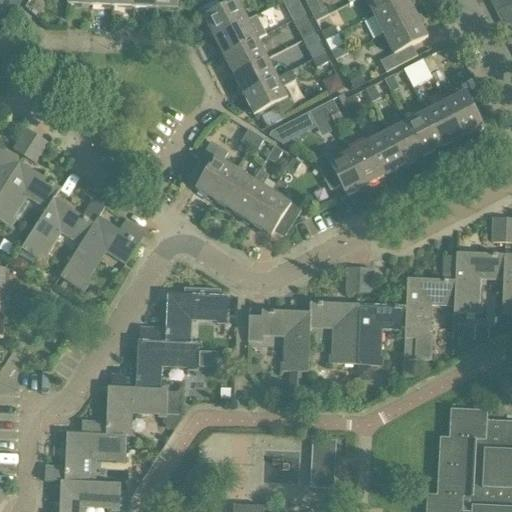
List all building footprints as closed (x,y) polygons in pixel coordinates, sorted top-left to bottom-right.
[(7,0),(7,2),(18,8),(21,4),(23,0),(7,0)] [(112,8),(112,0),(90,0),(91,7),(112,8)] [(112,0),(112,8),(134,9),(134,0),(112,0)] [(155,10),(155,0),(134,0),(134,9),(155,10)] [(155,0),(155,10),(178,11),(178,0),(155,0)] [(297,0),(290,0),(283,4),(288,12),(300,5),(297,0)] [(407,0),(366,0),(375,17),(408,0),(407,0)] [(375,17),(385,36),(418,19),(408,0),(375,17)] [(7,2),(2,9),(13,16),(16,12),(18,9),(7,2)] [(203,19),(214,40),(248,22),(238,2),(203,19)] [(329,17),(324,8),(311,15),(316,23),(329,17)] [(297,31),(310,25),(306,16),(293,23),(297,31)] [(224,59),(258,42),(266,37),(256,18),(248,22),(214,40),(224,59)] [(412,47),(428,39),(418,19),(385,36),(395,56),(382,63),(387,74),(418,58),(412,47)] [(326,42),(339,36),(334,27),(321,34),(326,42)] [(320,44),(316,36),(303,42),(307,51),(320,44)] [(224,59),(234,78),(268,61),(258,42),(224,59)] [(336,62),(348,55),(344,46),(331,53),(336,62)] [(313,62),(317,70),(330,63),(325,55),(313,62)] [(431,57),(423,62),(430,74),(438,70),(431,57)] [(278,80),(268,61),(234,78),(243,97),(278,80)] [(291,73),(278,80),(283,89),(296,82),(291,73)] [(363,84),(358,73),(348,78),(354,89),(363,84)] [(400,90),(393,77),(385,82),(391,94),(400,90)] [(288,99),(283,89),(278,80),(243,97),(254,117),(288,99)] [(374,87),(365,92),(372,104),(381,100),(374,87)] [(465,94),(445,104),(463,138),(483,128),(465,94)] [(362,110),(355,97),(346,102),(353,114),(362,110)] [(333,101),(324,106),(331,119),(339,114),(333,101)] [(426,114),(444,148),(463,138),(445,104),(426,114)] [(331,119),(324,106),(309,114),(316,127),(331,119)] [(426,114),(407,124),(424,158),(444,148),(426,114)] [(283,147),(298,139),(290,124),(272,133),(269,138),(283,147)] [(407,124),(387,134),(405,168),(424,158),(407,124)] [(24,158),(37,138),(26,131),(13,152),(24,158)] [(241,144),(249,149),(257,137),(249,132),(241,144)] [(405,168),(387,134),(368,144),(386,178),(405,168)] [(257,137),(249,149),(257,154),(264,142),(257,137)] [(24,158),(35,165),(48,145),(37,138),(24,158)] [(196,191),(215,203),(235,172),(223,164),(228,155),(211,144),(190,178),(200,184),(196,191)] [(368,144),(349,153),(367,188),(386,178),(368,144)] [(283,154),(275,149),(267,161),(275,166),(283,154)] [(0,194),(20,165),(0,152),(0,194)] [(367,188),(349,153),(331,163),(328,156),(315,163),(330,193),(341,187),(346,198),(367,188)] [(301,165),(293,160),(285,172),(294,177),(301,165)] [(53,200),(54,201),(61,191),(20,165),(0,194),(0,222),(9,228),(13,221),(11,219),(26,197),(46,210),(47,210),(53,200)] [(215,203),(233,215),(253,183),(235,172),(215,203)] [(233,215),(251,226),(271,194),(262,189),(267,181),(264,179),(266,176),(260,172),(253,183),(233,215)] [(301,213),(280,200),(287,188),(279,182),(271,194),(251,226),(270,238),(275,231),(285,238),(301,213)] [(81,246),(99,219),(105,209),(93,202),(83,219),(54,201),(53,200),(47,210),(46,210),(20,250),(43,265),(48,257),(46,255),(61,233),(81,246)] [(81,246),(59,280),(83,294),(87,287),(85,286),(106,253),(126,266),(146,235),(126,223),(120,233),(99,219),(81,246)] [(506,221),(493,220),(492,246),(505,246),(506,221)] [(456,259),(454,307),(453,315),(480,316),(481,307),(479,307),(480,280),(503,281),(504,281),(505,257),(456,255),(456,259)] [(31,264),(19,257),(12,268),(24,276),(31,264)] [(504,281),(503,281),(502,317),(511,316),(511,257),(505,257),(504,281)] [(406,309),(405,329),(405,340),(404,361),(431,362),(432,333),(429,333),(431,306),(454,307),(456,259),(444,258),(443,282),(407,281),(406,309)] [(360,271),(347,270),(346,295),(359,295),(360,271)] [(373,271),(360,271),(359,295),(372,296),(373,271)] [(140,343),(188,345),(185,344),(186,321),(216,322),(216,325),(226,325),(227,299),(167,296),(165,332),(141,330),(140,343)] [(310,315),(309,326),(310,326),(334,327),(332,358),(329,358),(329,366),(355,367),(358,307),(310,305),(309,315),(310,315)] [(406,309),(358,307),(355,367),(357,368),(371,368),(382,368),(382,359),(380,359),(381,328),(405,329),(406,309)] [(261,319),(249,318),(248,343),(261,344),(261,338),(285,339),(284,365),(281,365),(281,374),(290,374),(289,395),(305,396),(306,375),(308,375),(310,326),(309,326),(310,315),(309,315),(261,313),(261,319)] [(501,336),(511,330),(511,319),(502,319),(501,336)] [(488,328),(475,328),(475,341),(487,342),(488,328)] [(188,344),(188,345),(140,343),(137,343),(136,378),(111,377),(111,389),(111,390),(158,392),(159,392),(154,391),(155,367),(186,369),(186,371),(195,371),(196,344),(188,344)] [(357,368),(356,382),(370,382),(371,368),(357,368)] [(418,370),(406,369),(406,380),(417,380),(418,370)] [(119,438),(126,438),(126,437),(127,414),(157,416),(157,418),(166,418),(166,416),(167,392),(167,391),(159,391),(159,392),(158,392),(111,390),(111,389),(108,389),(106,425),(82,424),(81,436),(119,438)] [(167,392),(166,416),(168,416),(177,417),(179,416),(180,393),(167,392)] [(177,417),(168,416),(162,424),(167,432),(173,432),(181,420),(177,417)] [(511,428),(490,426),(489,422),(454,417),(450,447),(445,447),(437,506),(428,507),(429,511),(474,511),(475,506),(493,504),(511,506),(511,428)] [(79,484),(95,485),(96,461),(117,462),(117,465),(125,465),(126,438),(119,438),(81,436),(66,435),(65,470),(45,469),(45,483),(60,483),(79,484)] [(335,470),(336,442),(313,441),(311,469),(335,470)] [(64,484),(60,483),(59,511),(83,511),(84,508),(110,509),(110,511),(114,511),(119,511),(119,509),(120,499),(120,486),(95,485),(79,484),(64,484)] [(120,499),(119,509),(128,511),(131,500),(120,499)]
